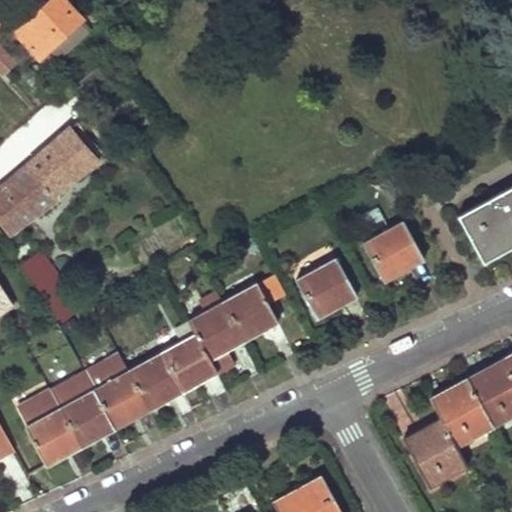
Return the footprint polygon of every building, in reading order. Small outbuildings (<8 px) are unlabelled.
[(69,8),(60,0),(47,0),(15,33),(42,58),(82,17),(73,5),(69,8)] [(17,62),(0,44),(0,68),(5,73),(17,62)] [(71,129),(0,190),(0,225),(8,236),(58,200),(54,195),(100,161),(71,129)] [(511,186),(456,216),(482,263),(511,247),(511,186)] [(360,244),(381,281),(424,260),(402,222),(360,244)] [(61,279),(39,252),(20,267),(60,322),(76,311),(55,284),(61,279)] [(295,281),(315,318),(356,296),(336,259),(295,281)] [(0,313),(14,304),(0,282),(0,313)] [(221,303),(243,342),(278,323),(256,285),(221,303)] [(188,322),(208,358),(243,342),(221,303),(188,322)] [(160,352),(181,392),(216,373),(208,358),(188,322),(172,331),(178,343),(160,352)] [(126,372),(147,410),(181,392),(160,352),(126,372)] [(511,352),(502,358),(511,375),(511,352)] [(511,375),(502,358),(465,378),(492,428),(511,416),(511,375)] [(92,390),(113,429),(147,410),(126,372),(92,390)] [(437,419),(453,448),(492,428),(465,378),(426,397),(437,419)] [(58,409),(80,448),(113,429),(92,390),(58,409)] [(22,429),(44,467),(80,448),(58,409),(47,391),(14,409),(25,427),(22,429)] [(453,448),(437,419),(402,439),(428,487),(464,467),(453,448)] [(340,511),(320,476),(271,503),(275,511),(340,511)]
